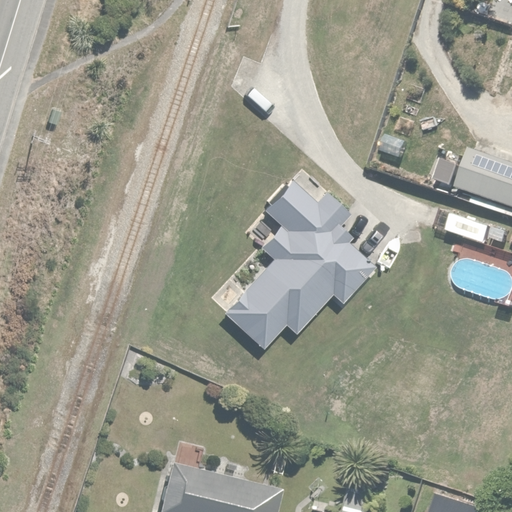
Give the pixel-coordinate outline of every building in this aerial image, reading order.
[(443,152),(433,183),(466,193),(463,202),(511,218),(511,165),(464,150),(462,158),(443,152)] [(280,322),(287,328),(324,288),(336,298),(336,297),(371,260),(343,234),(347,230),(336,220),(347,208),(301,166),(289,179),(284,175),(255,207),(270,221),(250,244),(262,255),(214,308),(256,347),(280,322)] [(444,208),(437,231),(471,241),(478,218),(444,208)] [(263,511),(271,480),(164,457),(152,511),(263,511)] [(364,511),(366,486),(342,484),(340,511),(364,511)] [(484,511),(487,506),(432,488),(424,511),(484,511)]
